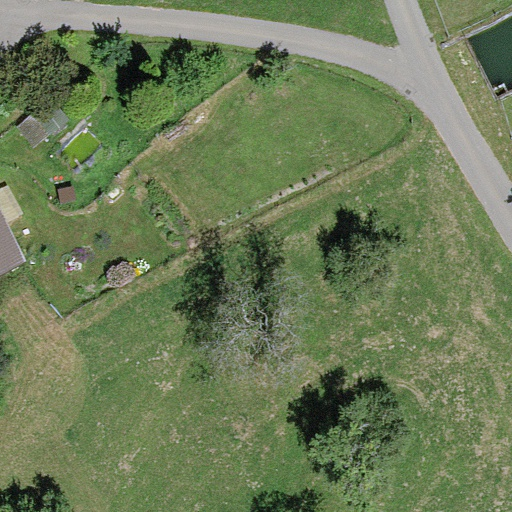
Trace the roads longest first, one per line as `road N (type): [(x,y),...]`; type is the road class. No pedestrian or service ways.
road 1 (track): [(432,89),(375,59),(281,35),(0,6)]
road 2 (residential): [(395,0),(432,89),(511,216)]
